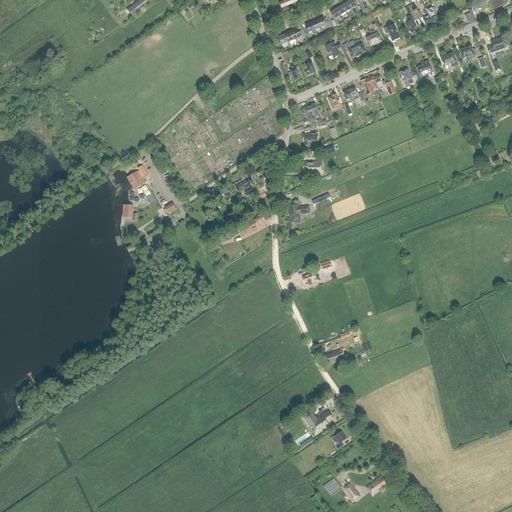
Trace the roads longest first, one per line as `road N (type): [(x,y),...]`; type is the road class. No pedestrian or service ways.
road 1 (track): [(276,215),(275,263),(320,368),(427,511)]
road 2 (residential): [(287,103),(511,10)]
road 3 (track): [(0,248),(145,144)]
